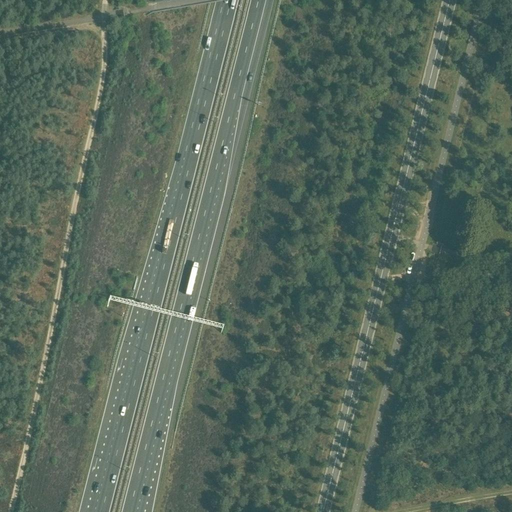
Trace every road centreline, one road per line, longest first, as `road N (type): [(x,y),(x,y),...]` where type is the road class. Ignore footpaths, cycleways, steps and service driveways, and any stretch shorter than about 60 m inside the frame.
road 1 (motorway): [(228,0),(94,511)]
road 2 (primary): [(322,511),(449,0)]
road 3 (motorway): [(136,511),(262,0)]
road 4 (track): [(102,23),(103,78),(10,511)]
road 5 (track): [(390,237),(465,256),(511,254)]
